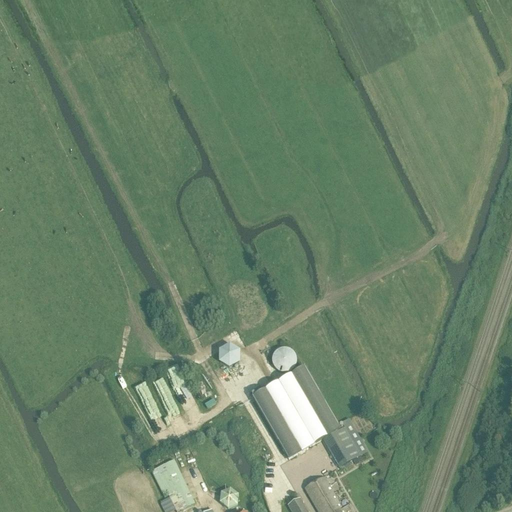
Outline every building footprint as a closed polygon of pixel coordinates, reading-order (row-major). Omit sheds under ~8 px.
[(298,366),(298,363),(297,360),(296,357),(294,355),(292,353),(289,351),(286,351),(283,351),(280,352),(278,354),(276,356),(274,358),(273,361),(273,364),(273,367),(275,370),(277,372),(279,374),(282,375),(285,376),(288,376),(291,375),(293,373),(295,371),(297,368),(298,366)] [(340,431),(304,369),(253,398),(289,460),(340,431)] [(361,458),(345,430),(326,441),(342,469),(361,458)] [(156,473),(154,474),(170,511),(193,501),(176,464),(156,473)] [(324,479),(305,490),(317,511),(353,511),(350,507),(343,511),(324,479)] [(221,495),(221,506),(228,511),(230,511),(239,508),(240,498),(231,491),(221,495)] [(306,511),(300,501),(296,503),(289,507),(291,511),(306,511)]
